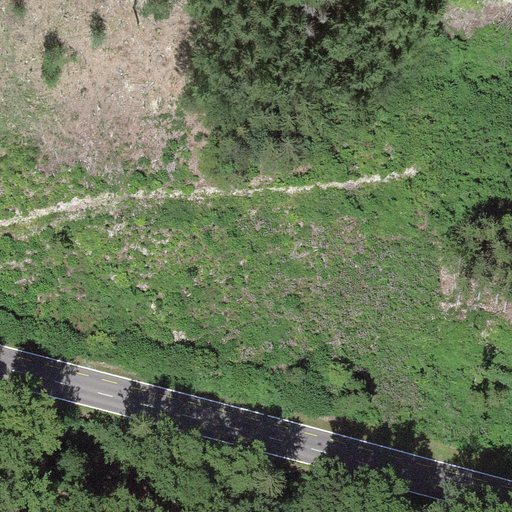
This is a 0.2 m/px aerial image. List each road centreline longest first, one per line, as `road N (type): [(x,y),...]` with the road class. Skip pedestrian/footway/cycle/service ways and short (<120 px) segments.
road 1 (secondary): [(511,504),(0,366)]
road 2 (track): [(0,232),(131,206),(244,206),(420,175)]
